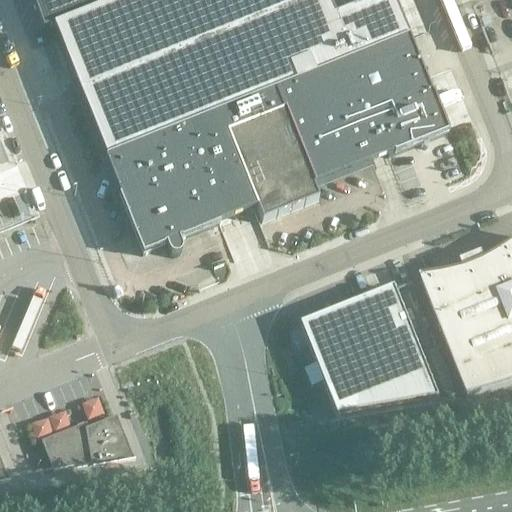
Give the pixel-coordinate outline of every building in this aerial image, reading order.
[(28,0),(33,13),(42,34),(52,30),(126,0),(28,0)] [(126,0),(52,30),(67,68),(76,89),(75,89),(77,94),(105,163),(104,163),(116,193),(142,258),(165,249),(167,256),(171,260),(176,260),(181,256),(181,251),(178,244),(256,213),(261,226),(318,203),(313,190),(445,137),(391,0),(381,0),(341,16),(335,19),(327,0),(126,0)] [(32,41),(37,53),(55,45),(51,33),(32,41)] [(420,281),(420,284),(421,284),(467,400),(511,386),(511,247),(508,250),(503,254),(497,258),(485,265),(482,257),(461,266),(464,273),(454,276),(441,278),(434,280),(420,281)] [(439,402),(396,291),(340,313),(327,308),(322,321),(302,328),(338,419),(439,402)] [(125,443),(116,421),(86,433),(87,434),(47,450),(56,474),(115,464),(117,463),(119,462),(121,461),(123,459),(124,457),(125,455),(126,452),(127,450),(126,448),(126,446),(126,444),(125,443)]
